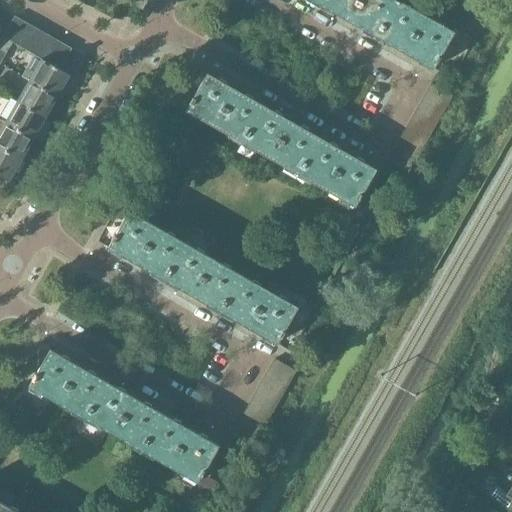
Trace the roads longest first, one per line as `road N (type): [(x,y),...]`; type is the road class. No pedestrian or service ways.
road 1 (residential): [(0,305),(210,425),(248,354),(31,230)]
road 2 (residential): [(142,23),(367,149),(404,79),(263,0)]
road 3 (residential): [(31,230),(126,53)]
